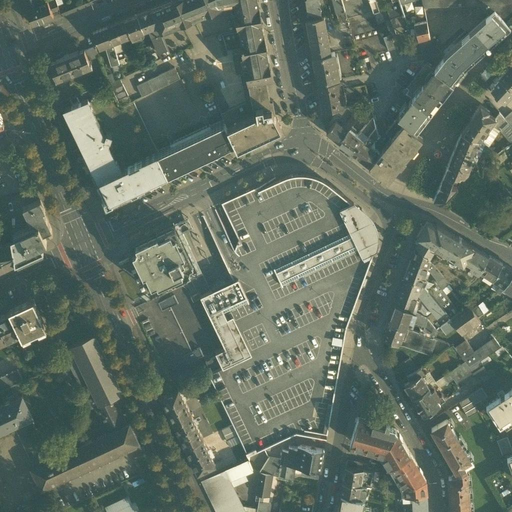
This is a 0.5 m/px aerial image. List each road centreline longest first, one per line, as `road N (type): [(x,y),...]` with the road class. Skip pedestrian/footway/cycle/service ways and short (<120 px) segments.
road 1 (secondary): [(84,246),(182,511)]
road 2 (residential): [(301,150),(385,216),(387,233),(359,320),(364,348)]
road 3 (residential): [(511,262),(446,219),(380,193),(324,149),(301,150)]
road 4 (residential): [(301,150),(268,157),(84,246)]
road 5 (secondary): [(7,54),(84,246)]
road 6 (residential): [(364,348),(436,477),(437,511)]
road 7 (residential): [(364,348),(355,358),(325,511)]
road 8 (residential): [(280,0),(301,150)]
road 9 (residential): [(7,54),(136,0)]
